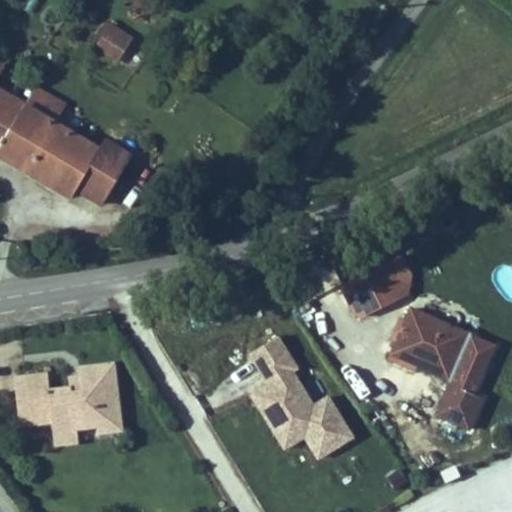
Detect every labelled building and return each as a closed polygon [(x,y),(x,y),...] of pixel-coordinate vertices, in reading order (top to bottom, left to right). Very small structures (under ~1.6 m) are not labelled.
[(111,24),(96,48),(119,62),(134,38),(111,24)] [(0,150),(28,104),(0,87),(0,78),(9,64),(0,59),(0,150)] [(38,88),(28,104),(57,122),(67,105),(38,88)] [(57,122),(28,104),(0,150),(0,158),(72,202),(78,193),(104,208),(135,156),(107,139),(102,148),(57,122)] [(414,277),(403,257),(340,290),(354,317),(366,320),(410,297),(414,277)] [(499,349),(411,311),(390,359),(449,384),(434,421),(472,437),(486,404),(477,401),(499,349)] [(281,341),(252,360),(270,388),(250,401),(284,453),(305,440),(318,460),(353,438),(329,400),(316,408),(296,376),(301,372),(281,341)] [(49,372),(16,377),(21,409),(49,405),(52,426),(53,436),(79,433),(97,431),(98,437),(125,433),(116,362),(81,367),(82,375),(85,396),(72,398),(70,387),(52,390),(49,372)] [(69,376),(70,387),(72,398),(85,396),(82,375),(69,376)] [(49,405),(21,409),(23,429),(52,426),(49,405)] [(79,433),(53,436),(55,447),(81,444),(79,433)]
